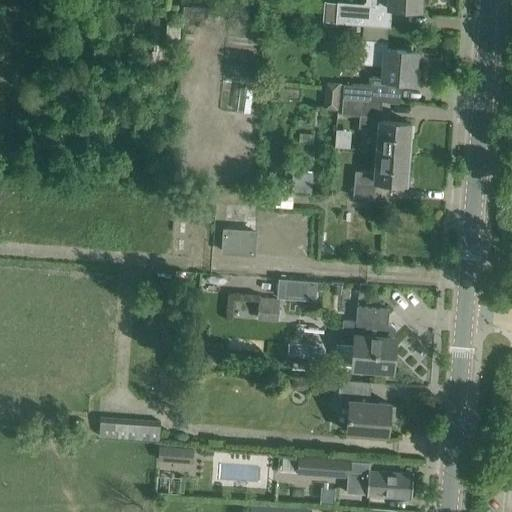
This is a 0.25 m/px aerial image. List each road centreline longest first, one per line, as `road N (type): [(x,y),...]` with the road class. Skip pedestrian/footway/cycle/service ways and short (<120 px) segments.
road 1 (secondary): [(464,310),(488,0)]
road 2 (secondary): [(448,511),(464,310)]
